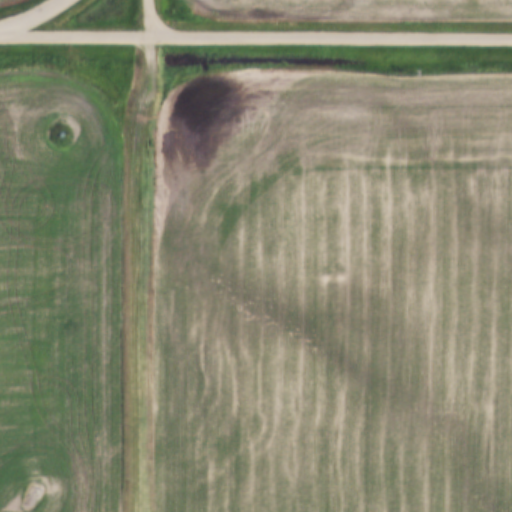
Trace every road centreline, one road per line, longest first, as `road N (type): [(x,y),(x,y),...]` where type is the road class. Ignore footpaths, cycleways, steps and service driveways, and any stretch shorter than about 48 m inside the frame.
road 1 (residential): [(511,37),(0,36)]
road 2 (track): [(144,511),(148,36)]
